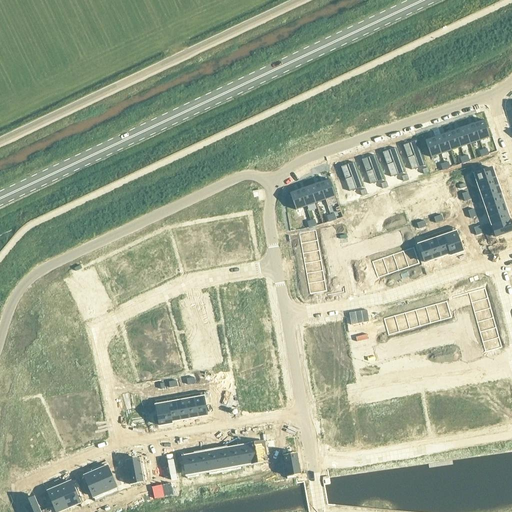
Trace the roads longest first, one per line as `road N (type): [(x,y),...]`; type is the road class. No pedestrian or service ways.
road 1 (primary): [(0,199),(424,0)]
road 2 (residential): [(274,181),(234,178),(49,265),(18,290),(0,334)]
road 3 (unclassified): [(0,142),(300,0)]
road 4 (residential): [(479,262),(453,186),(352,222),(366,302)]
road 5 (residential): [(348,305),(366,390),(511,358)]
road 6 (residential): [(491,95),(321,152),(274,181)]
road 7 (residential): [(121,443),(96,331),(154,292),(188,283)]
road 8 (residential): [(311,467),(511,434)]
road 9 (residential): [(121,443),(302,413)]
